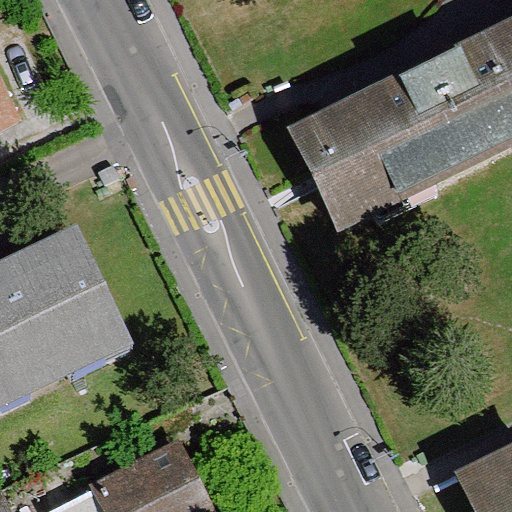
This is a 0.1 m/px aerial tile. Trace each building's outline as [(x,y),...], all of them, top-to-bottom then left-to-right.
[(511,29),(423,74),(472,172),(511,152),(511,29)] [(311,184),(339,238),(472,172),(423,74),(331,120),(289,140),(311,184)] [(0,133),(18,124),(0,89),(0,133)] [(0,413),(126,352),(71,239),(0,273),(0,413)] [(210,511),(176,444),(91,487),(96,497),(66,511),(210,511)] [(511,511),(511,454),(457,481),(472,511),(511,511)] [(8,511),(0,495),(0,511),(8,511)]
